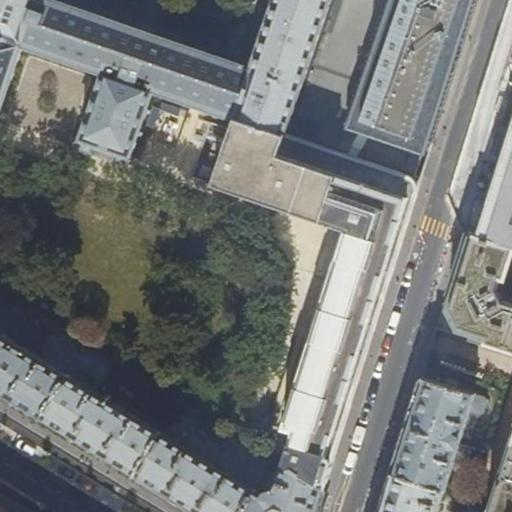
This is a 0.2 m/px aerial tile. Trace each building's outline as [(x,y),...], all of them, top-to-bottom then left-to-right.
[(236,120),(232,132),(221,167),(215,184),(237,191),(293,209),(313,145),(285,136),(289,125),(302,86),(331,3),(332,0),(0,0),(0,109),(22,44),(54,56),(71,62),(104,73),(97,92),(95,90),(94,93),(97,95),(90,114),(86,113),(86,115),(89,117),(82,140),(89,143),(88,147),(92,147),(93,144),(119,152),(118,157),(121,158),(123,154),(130,156),(139,134),(142,135),(143,132),(140,130),(146,112),(150,113),(150,110),(147,108),(153,91),(203,108),(236,120)] [(403,0),(399,10),(394,28),(388,44),(375,83),(368,106),(363,120),(379,125),(383,127),(426,141),(462,33),(469,12),(473,0),(403,0)] [(511,87),(467,232),(511,245),(511,87)] [(334,186),(344,156),(336,153),(313,145),(293,209),(323,220),(334,186)] [(334,186),(323,220),(348,229),(334,267),(296,389),(282,429),(292,433),(283,464),(301,475),(325,488),(332,459),(355,392),(383,302),(400,246),(418,191),(419,187),(418,184),(415,180),(412,178),(408,177),(352,158),(344,156),(334,186)] [(511,255),(511,245),(467,232),(454,274),(438,328),(460,335),(461,334),(511,350),(511,442),(507,458),(509,458),(506,468),(504,468),(489,511),(511,511),(511,303),(503,300),(497,289),(501,278),(505,279),(511,255)] [(16,302),(11,309),(24,317),(29,310),(16,302)] [(41,358),(0,332),(0,394),(27,410),(41,419),(87,345),(60,328),(55,336),(53,336),(52,337),(49,335),(42,346),(45,348),(45,349),(46,349),(41,358)] [(115,362),(87,345),(41,419),(85,446),(135,476),(162,431),(95,390),(99,382),(102,383),(115,362)] [(397,458),(392,475),(445,490),(470,412),(479,415),(484,412),(487,402),(484,397),(476,394),(476,393),(422,377),(407,426),(397,458)] [(241,511),(256,488),(162,431),(135,476),(180,504),(194,511),(241,511)] [(263,493),(256,488),(241,511),(317,511),(324,490),(325,488),(301,475),(283,464),(275,491),(273,490),(271,490),(268,490),(266,490),(265,491),(263,493)] [(380,511),(438,511),(445,490),(392,475),(380,511)]
